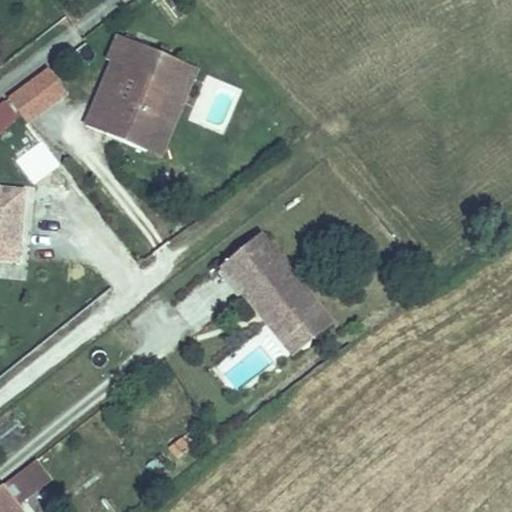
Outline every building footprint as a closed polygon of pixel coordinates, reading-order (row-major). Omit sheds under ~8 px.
[(110,62),(114,63),(125,39),(120,37),(110,62)] [(124,119),(116,138),(149,152),(162,120),(169,123),(179,99),(172,96),(185,64),(169,57),(172,50),(163,47),(160,53),(149,49),(148,51),(136,47),(137,44),(125,39),(114,63),(95,111),(115,120),(117,116),(124,119)] [(199,69),(185,64),(172,96),(179,99),(169,123),(162,120),(149,152),(162,158),(199,69)] [(27,125),(67,94),(46,66),(0,101),(0,132),(21,117),(27,125)] [(88,127),(116,138),(124,119),(117,116),(115,120),(95,111),(88,127)] [(30,194),(0,189),(0,261),(19,264),(30,194)] [(336,329),(262,239),(223,273),(296,364),(336,329)] [(12,484),(0,493),(0,511),(20,511),(16,507),(23,501),(12,484)]
